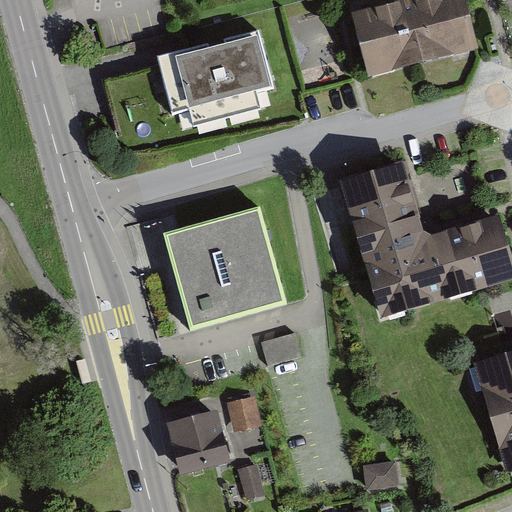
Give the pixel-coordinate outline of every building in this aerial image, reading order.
[(459,0),(417,0),(342,21),(360,84),(474,51),(459,0)] [(291,25),(302,68),(319,64),(308,20),(291,25)] [(256,35),(169,60),(184,112),(271,88),(256,35)] [(398,168),(331,189),(373,327),(511,284),(511,282),(494,223),(422,245),(398,168)] [(253,213),(155,242),(184,340),(282,311),(253,213)] [(269,368),(302,359),(296,335),(263,344),(269,368)] [(511,358),(473,371),(506,478),(511,475),(511,358)] [(228,405),(235,434),(263,428),(256,398),(252,399),(250,391),(227,397),(229,405),(228,405)] [(217,413),(167,427),(181,479),(231,465),(217,413)] [(257,466),(239,471),(248,503),(266,498),(257,466)] [(397,467),(366,471),(369,495),(400,491),(397,467)]
